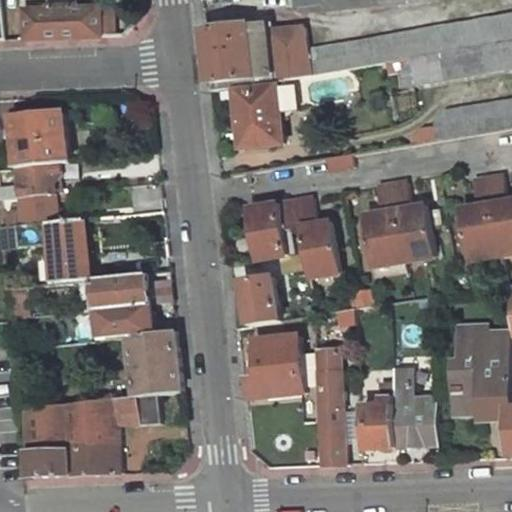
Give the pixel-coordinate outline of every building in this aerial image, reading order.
[(325,11),(438,0),(437,0),(295,0),(296,7),(324,4),(325,11)] [(52,12),(30,13),(31,44),(103,39),(102,12),(102,9),(80,11),(79,5),(52,7),(52,12)] [(114,11),(102,12),(103,39),(115,38),(114,11)] [(511,14),(311,51),(316,77),(413,59),(511,41),(511,14)] [(316,77),(311,51),(306,27),(273,31),(273,23),(209,30),(207,30),(214,92),(239,89),(281,85),(281,84),(316,77)] [(417,87),(511,70),(511,41),(413,59),(417,87)] [(280,116),(286,116),(281,85),(239,89),(247,148),(284,144),(280,116)] [(511,99),(448,110),(437,120),(438,127),(440,141),(511,129),(511,99)] [(69,164),(67,116),(16,121),(22,169),(65,165),(69,164)] [(416,145),(440,141),(438,127),(424,129),(413,139),(414,146),(416,145)] [(355,156),(330,160),(332,173),(357,169),(355,156)] [(65,165),(22,169),(26,200),(61,195),(60,186),(63,185),(66,178),(65,165)] [(505,252),(511,250),(511,200),(509,177),(494,180),(505,252)] [(464,211),(472,262),(490,259),(489,254),(505,252),(494,180),(478,182),(482,208),(464,211)] [(423,261),(441,257),(432,206),(416,209),(412,183),(398,186),(409,257),(422,254),(423,261)] [(386,213),(370,215),(378,267),(394,265),(394,260),(409,257),(398,186),(382,188),(386,213)] [(20,203),(19,193),(3,194),(4,204),(20,203)] [(26,200),(28,222),(14,224),(14,231),(65,226),(61,195),(26,200)] [(348,274),(342,223),(323,225),(320,198),(303,201),(308,232),(316,275),(331,272),(331,277),(348,274)] [(256,209),(261,246),(266,246),(268,260),(296,256),(293,233),(308,232),(303,201),(256,209)] [(9,254),(56,247),(59,286),(83,284),(96,282),(90,223),(65,226),(14,231),(7,232),(9,254)] [(177,304),(174,273),(96,282),(83,284),(88,314),(105,312),(157,306),(177,304)] [(282,322),(276,280),(244,285),(246,327),(282,322)] [(19,321),(45,318),(42,288),(16,291),(19,321)] [(160,336),(157,306),(105,312),(108,342),(140,338),(160,336)] [(493,327),(466,328),(467,386),(461,386),(462,414),(489,413),(489,420),(511,419),(511,333),(494,334),(493,327)] [(160,336),(140,338),(146,399),(169,396),(187,394),(181,334),(160,336)] [(311,393),(304,337),(262,341),(264,359),(253,360),(257,399),(311,393)] [(353,465),(349,371),(326,371),(330,466),(353,465)] [(419,407),(418,372),(401,373),(402,407),(403,449),(445,448),(444,406),(419,407)] [(123,401),(123,427),(173,422),(169,396),(146,399),(123,401)] [(34,409),(35,479),(123,477),(123,427),(123,401),(34,409)] [(402,407),(370,407),(372,449),(403,449),(402,407)]
